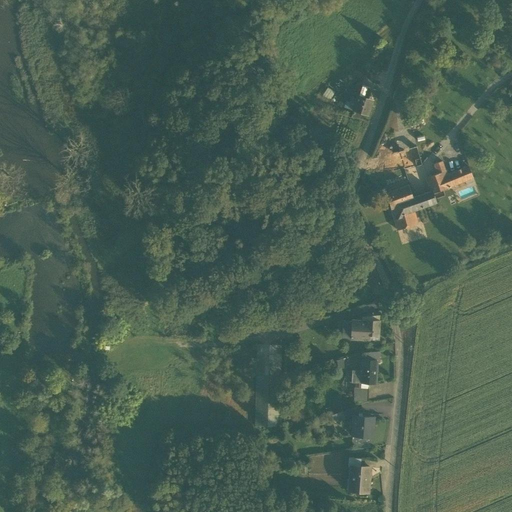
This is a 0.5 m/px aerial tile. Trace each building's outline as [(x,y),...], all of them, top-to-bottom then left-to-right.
[(353,75),(362,80),(365,75),(355,70),(353,75)] [(361,85),(358,95),(372,99),(375,89),(361,85)] [(367,115),(372,99),(358,95),(355,104),(353,110),(367,115)] [(345,108),(353,110),(355,104),(347,102),(345,108)] [(398,151),(381,153),(383,171),(404,170),(422,164),(416,145),(398,151)] [(372,159),(371,159),(359,181),(361,182),(372,159)] [(432,190),(433,192),(445,188),(451,187),(450,186),(446,174),(441,160),(433,163),(437,173),(427,176),(432,190)] [(473,177),(468,165),(446,174),(450,186),(473,177)] [(397,229),(417,222),(413,209),(411,201),(414,200),(412,196),(408,184),(386,192),(390,207),(397,229)] [(448,194),(445,188),(433,192),(435,198),(448,194)] [(436,201),(435,198),(433,192),(432,190),(412,196),(414,200),(411,201),(413,209),(436,201)] [(365,319),(364,322),(364,338),(378,339),(379,320),(365,319)] [(350,337),(364,338),(364,322),(344,320),(343,337),(350,337)] [(254,423),(276,423),(278,350),(256,349),(254,423)] [(377,359),(379,359),(380,351),(365,352),(365,358),(377,359)] [(361,369),(361,373),(360,382),(369,382),(375,382),(377,359),(365,358),(362,358),(361,369)] [(351,381),(360,382),(361,373),(351,372),(351,381)] [(369,382),(360,382),(360,385),(354,384),(353,399),(368,400),(369,382)] [(331,414),(334,421),(345,417),(343,409),(331,414)] [(352,434),(369,435),(370,425),(372,425),(373,415),(354,414),(352,434)] [(350,464),(360,465),(361,457),(348,456),(348,465),(350,465),(350,464)] [(348,489),(368,490),(370,466),(360,465),(350,464),(350,465),(348,489)]
